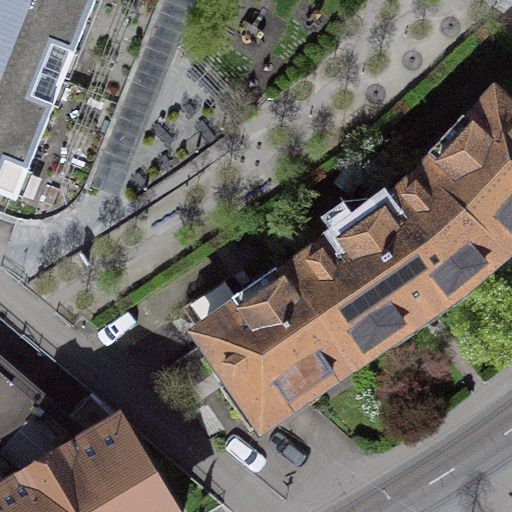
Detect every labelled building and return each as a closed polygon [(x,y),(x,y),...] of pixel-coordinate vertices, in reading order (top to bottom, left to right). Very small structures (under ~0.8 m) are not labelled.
[(511,0),(0,0),(0,218),(8,222),(18,225),(29,226),(39,226),(49,224),(59,220),(68,215),(75,210),(81,203),(86,195),(90,187),(164,0),(511,0)] [(511,117),(495,102),(425,178),(501,252),(511,239),(511,117)] [(501,252),(425,178),(399,200),(292,275),(352,362),(382,341),(385,345),(394,346),(434,318),(474,292),(475,283),(471,278),(501,252)] [(306,393),(352,362),(292,275),(251,303),(233,277),(188,308),(205,334),(203,335),(233,379),(220,388),(247,426),(260,418),(263,422),(306,393)] [(0,451),(31,478),(48,468),(74,511),(168,511),(117,426),(83,447),(0,376),(0,451)] [(74,511),(48,468),(31,478),(0,496),(0,511),(74,511)]
